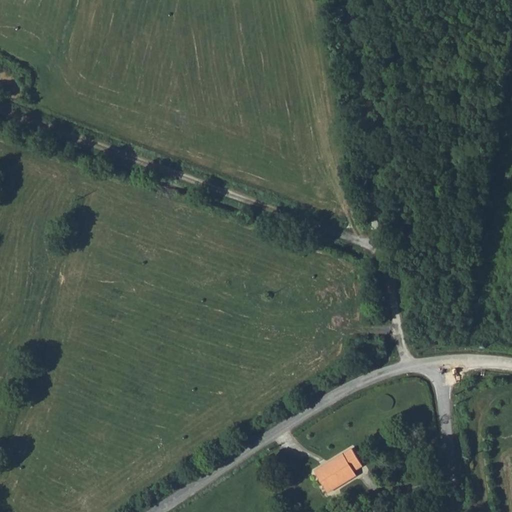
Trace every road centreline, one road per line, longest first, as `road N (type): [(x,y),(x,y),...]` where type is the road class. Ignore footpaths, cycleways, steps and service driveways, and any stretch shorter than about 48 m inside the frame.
road 1 (track): [(413,365),(402,354),(383,264),(372,250),(0,108)]
road 2 (tertiary): [(440,362),(359,383),(153,511)]
road 3 (unclassified): [(461,511),(440,362)]
